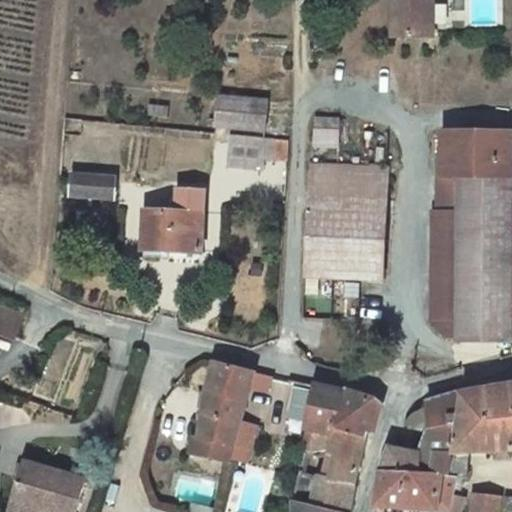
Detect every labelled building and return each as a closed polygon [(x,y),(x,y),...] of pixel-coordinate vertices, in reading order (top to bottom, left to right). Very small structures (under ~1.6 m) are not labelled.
[(399,0),(400,37),(433,37),(432,0),(399,0)] [(218,97),(217,128),(267,132),(268,100),(218,97)] [(346,130),(316,130),(316,146),(346,147),(346,130)] [(262,158),(275,159),(275,139),(264,138),(228,136),(227,169),(262,171),(262,158)] [(439,187),(438,330),(449,337),(458,336),(458,340),(511,340),(511,137),(442,137),(442,181),(459,181),(459,187),(439,187)] [(288,139),(275,139),(275,159),(287,160),(288,139)] [(337,192),(338,166),(313,165),(312,191),(337,192)] [(344,213),(387,215),(388,168),(338,166),(337,192),(312,191),(310,191),(309,221),(344,223),(344,213)] [(72,175),(70,196),(114,200),(116,178),(72,175)] [(144,209),(142,252),(202,254),(205,212),(144,209)] [(344,223),(309,221),(307,276),(385,278),(387,215),(344,213),(344,223)] [(0,333),(17,340),(26,315),(0,303),(0,333)] [(205,395),(199,441),(234,448),(234,447),(241,421),(250,388),(253,373),(214,362),(205,395)] [(253,373),(250,388),(266,392),(270,377),(253,373)] [(459,511),(461,500),(468,453),(511,447),(511,381),(511,382),(425,395),(426,404),(403,410),(401,423),(425,428),(419,448),(386,446),(385,449),(380,468),(449,476),(444,510),(443,511),(459,511)] [(315,430),(310,452),(327,450),(333,429),(344,393),(315,387),(306,429),(315,430)] [(344,393),(333,429),(367,437),(374,408),(379,412),(382,406),(374,401),(344,393)] [(241,421),(234,447),(250,450),(257,426),(241,421)] [(300,473),(293,501),(336,511),(350,511),(367,437),(333,429),(327,450),(327,452),(336,454),(329,480),(300,473)] [(199,441),(197,456),(230,463),(231,458),(234,448),(199,441)] [(373,500),(444,510),(449,476),(380,468),(373,500)] [(26,469),(16,511),(21,511),(70,511),(79,481),(26,469)] [(294,511),(336,511),(293,501),(293,504),(294,511)]
